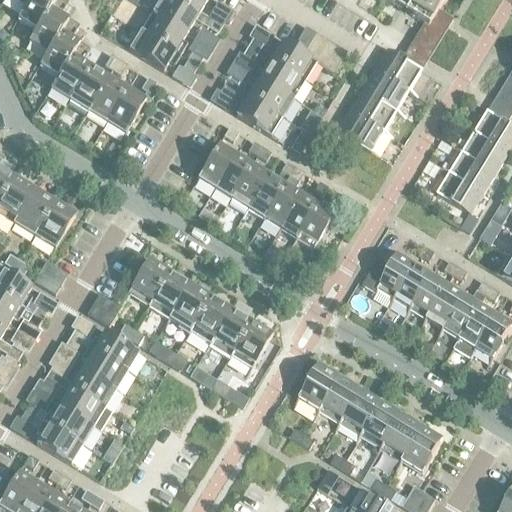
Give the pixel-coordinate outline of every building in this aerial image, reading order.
[(9,0),(24,9),(29,0),(9,0)] [(29,0),(24,9),(17,21),(35,32),(55,0),(29,0)] [(68,5),(59,0),(55,0),(35,32),(28,45),(46,56),(68,22),(60,17),(68,5)] [(160,0),(151,16),(185,37),(194,23),(205,29),(210,22),(199,15),(197,19),(166,0),(160,0)] [(208,0),(166,0),(197,19),(199,15),(208,0)] [(381,0),(423,25),(409,48),(428,60),(452,22),(440,15),(437,13),(444,0),(381,0)] [(181,45),(185,37),(151,16),(140,34),(179,59),(186,48),(181,45)] [(79,29),(68,22),(46,56),(39,68),(57,79),(78,46),(71,41),(79,29)] [(205,29),(217,36),(222,29),(210,22),(205,29)] [(315,36),(305,29),(292,51),(302,57),(315,36)] [(140,34),(128,53),(163,75),(167,67),(173,70),(179,59),(140,34)] [(325,42),(315,36),(302,57),(313,63),(325,42)] [(247,49),(257,56),(262,48),(252,41),(247,49)] [(336,48),(325,42),(313,63),(315,65),(314,66),(322,71),(336,48)] [(302,57),(292,51),(281,44),(276,52),(272,50),(265,61),(303,84),(315,65),(312,63),(302,57)] [(68,104),(89,69),(82,65),(89,52),(78,46),(57,79),(49,92),(68,103),(68,104)] [(346,55),(336,48),(322,71),(332,77),(346,55)] [(252,64),(257,56),(247,49),(242,57),(252,64)] [(421,73),(386,52),(374,73),(408,94),(421,73)] [(191,55),(186,63),(197,69),(202,62),(191,55)] [(103,69),(111,74),(118,63),(110,58),(103,69)] [(292,102),(303,84),(265,61),(259,72),(263,74),(258,82),(292,102)] [(120,79),(126,68),(118,63),(111,74),(120,79)] [(192,77),(197,69),(186,63),(182,71),(192,77)] [(68,104),(87,115),(108,80),(89,69),(68,104)] [(374,73),(361,93),(396,114),(408,94),(374,73)] [(511,73),(495,101),(511,111),(511,73)] [(87,115),(105,126),(126,92),(108,80),(87,115)] [(140,92),(149,97),(156,86),(147,80),(140,92)] [(222,90),(233,97),(238,89),(227,82),(222,90)] [(281,121),(292,102),(258,82),(249,96),(238,89),(233,97),(245,104),(247,100),(281,121)] [(145,103),(126,92),(105,126),(124,138),(145,103)] [(361,93),(349,114),(383,135),(396,114),(361,93)] [(269,140),(281,121),(247,100),(245,104),(235,119),(269,140)] [(370,156),(383,135),(349,114),(336,135),(370,156)] [(511,128),(487,114),(474,135),(509,156),(511,150),(511,128)] [(228,130),(223,139),(232,145),(238,136),(228,130)] [(496,176),(509,156),(474,135),(462,155),(496,176)] [(247,154),(256,160),(262,150),(253,145),(247,154)] [(218,148),(197,182),(214,192),(235,158),(218,148)] [(271,156),(262,150),(256,160),(265,165),(271,156)] [(484,197),(496,176),(462,155),(449,176),(484,197)] [(251,168),(235,158),(214,192),(230,202),(251,168)] [(280,174),(288,179),(294,170),(286,165),(280,174)] [(267,178),(251,168),(230,202),(247,212),(267,178)] [(279,232),(300,198),(293,193),(298,185),(303,176),(294,170),(288,179),(283,188),(263,222),(279,232)] [(0,201),(13,180),(0,172),(0,201)] [(449,176),(436,197),(471,218),(484,197),(449,176)] [(247,212),(263,222),(283,188),(267,178),(247,212)] [(33,193),(13,180),(0,201),(0,218),(3,221),(6,215),(16,221),(33,193)] [(322,200),(327,191),(318,185),(313,194),(322,200)] [(33,239),(54,205),(33,193),(16,221),(13,227),(33,239)] [(279,232),(296,242),(316,208),(300,198),(279,232)] [(54,205),(33,239),(54,252),(75,218),(54,205)] [(342,224),(316,208),(296,242),(313,252),(327,230),(335,235),(342,224)] [(429,265),(434,256),(425,250),(420,260),(429,265)] [(362,288),(374,296),(377,292),(394,302),(415,268),(389,252),(383,263),(379,261),(362,288)] [(13,273),(19,263),(9,257),(3,266),(13,273)] [(511,261),(508,260),(497,279),(511,288),(511,261)] [(138,303),(148,309),(169,275),(148,262),(130,291),(141,298),(138,303)] [(28,269),(19,263),(13,273),(23,278),(28,269)] [(45,264),(39,274),(61,287),(67,277),(45,264)] [(458,270),(449,265),(444,274),(453,280),(458,270)] [(431,278),(415,268),(394,302),(410,312),(431,278)] [(467,276),(458,270),(453,280),(462,285),(467,276)] [(0,271),(0,297),(24,313),(31,301),(26,298),(30,290),(0,271)] [(39,274),(33,285),(54,298),(61,287),(39,274)] [(161,310),(172,317),(189,288),(169,275),(148,309),(158,315),(161,310)] [(410,312),(427,322),(448,288),(431,278),(410,312)] [(464,298),(443,332),(459,342),(481,308),(486,300),(491,290),(482,285),(471,302),(464,298)] [(210,300),(189,288),(172,317),(182,323),(179,328),(189,334),(210,300)] [(448,288),(427,322),(443,332),(464,298),(448,288)] [(491,290),(486,300),(494,305),(500,296),(491,290)] [(99,296),(92,307),(114,320),(120,310),(99,296)] [(24,313),(0,297),(0,323),(8,328),(12,320),(17,324),(19,320),(26,324),(37,331),(42,323),(31,317),(24,313)] [(209,347),(212,342),(230,313),(210,300),(189,334),(209,347)] [(107,330),(114,320),(92,307),(86,317),(107,330)] [(481,308),(459,342),(454,352),(470,362),(476,352),(497,318),(481,308)] [(31,317),(42,323),(46,315),(36,309),(31,317)] [(251,325),(230,313),(212,342),(223,348),(220,353),(230,359),(251,325)] [(511,330),(511,327),(497,318),(476,352),(493,363),(511,330)] [(272,338),(251,325),(230,359),(251,372),(272,338)] [(118,337),(127,343),(133,333),(123,327),(118,337)] [(74,332),(69,340),(79,346),(84,339),(74,332)] [(127,343),(137,349),(143,339),(133,333),(127,343)] [(126,375),(137,356),(103,335),(98,343),(93,340),(87,351),(126,375)] [(75,354),(79,346),(69,340),(64,348),(75,354)] [(0,353),(6,357),(10,349),(0,343),(0,353)] [(10,349),(6,357),(17,364),(21,356),(10,349)] [(85,365),(80,372),(115,393),(126,375),(87,351),(80,362),(85,365)] [(168,368),(174,358),(164,352),(159,362),(168,368)] [(184,364),(174,358),(168,368),(178,374),(184,364)] [(320,367),(313,378),(302,396),(313,403),(310,408),(320,414),(341,380),(320,367)] [(71,387),(60,380),(55,388),(67,395),(69,391),(104,411),(115,393),(80,372),(71,387)] [(44,381),(55,388),(60,380),(49,373),(44,381)] [(200,387),(209,393),(215,383),(205,377),(200,387)] [(341,380),(320,414),(330,420),(333,415),(343,422),(361,393),(341,380)] [(225,389),(215,383),(209,393),(219,399),(225,389)] [(111,415),(104,411),(69,391),(67,395),(58,409),(92,431),(99,435),(111,415)] [(361,393),(343,422),(354,428),(351,433),(361,439),(382,405),(361,393)] [(402,418),(382,405),(361,439),(376,448),(373,454),(378,457),(384,447),(402,418)] [(29,406),(24,414),(34,420),(39,413),(29,406)] [(81,448),(92,431),(58,409),(53,417),(48,414),(42,425),(81,448)] [(30,428),(34,420),(24,414),(19,422),(30,428)] [(392,458),(402,464),(423,430),(402,418),(384,447),(395,453),(392,458)] [(35,447),(69,467),(81,448),(42,425),(35,436),(40,439),(35,447)] [(423,430),(402,464),(423,477),(444,443),(423,430)] [(299,448),(305,438),(295,433),(290,442),(299,448)] [(305,438),(299,448),(309,454),(315,444),(305,438)] [(32,473),(38,463),(28,458),(23,467),(32,473)] [(336,458),(331,467),(340,473),(346,464),(336,458)] [(356,469),(346,464),(340,473),(350,479),(356,469)] [(47,482),(56,487),(62,478),(53,473),(47,482)] [(0,503),(0,511),(1,511),(18,511),(34,485),(18,475),(0,503)] [(65,493),(70,484),(62,478),(56,487),(65,493)] [(377,483),(372,492),(381,498),(387,488),(377,483)] [(18,511),(40,511),(51,495),(34,485),(18,511)] [(397,494),(387,488),(381,498),(391,504),(397,494)] [(414,489),(408,500),(428,511),(429,511),(436,502),(414,489)] [(80,502),(89,507),(94,498),(85,493),(80,502)] [(511,511),(511,494),(501,511),(511,511)] [(63,511),(67,505),(51,495),(40,511),(63,511)] [(393,511),(365,495),(354,511),(393,511)] [(96,511),(97,511),(103,504),(94,498),(89,507),(96,511)] [(404,511),(428,511),(408,500),(401,510),(404,511)]
